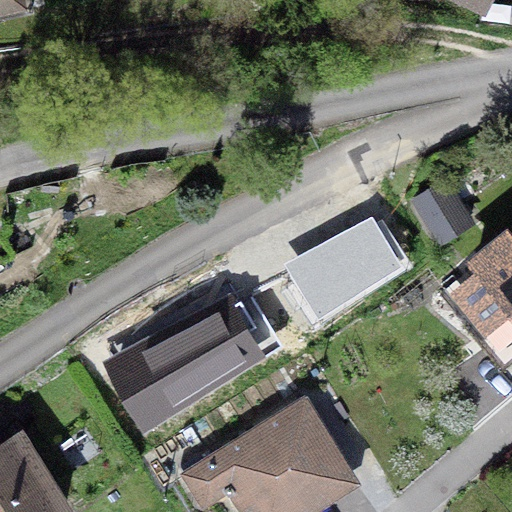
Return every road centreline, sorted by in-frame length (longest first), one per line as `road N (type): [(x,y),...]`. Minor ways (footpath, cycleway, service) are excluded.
road 1 (residential): [(458,83),(418,132),(158,269),(0,365)]
road 2 (unclassified): [(0,169),(458,83)]
road 3 (residential): [(511,421),(406,511)]
